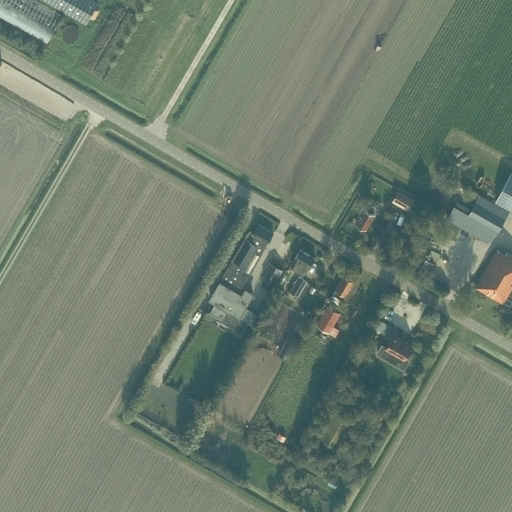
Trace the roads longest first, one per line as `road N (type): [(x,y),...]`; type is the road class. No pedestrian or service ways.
road 1 (unclassified): [(511,347),(0,50)]
road 2 (track): [(0,281),(100,108)]
